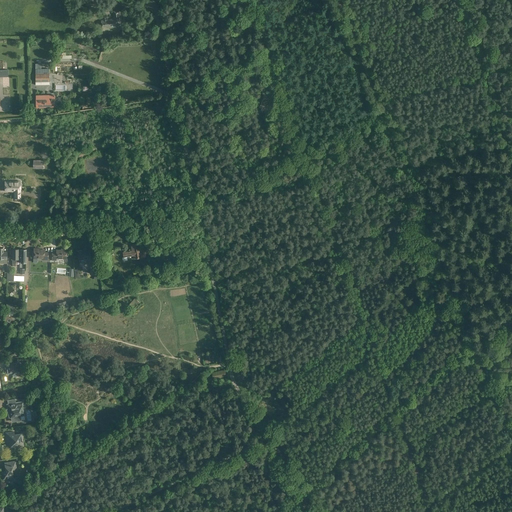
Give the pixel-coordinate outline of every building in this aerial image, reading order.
[(108,16),(103,17),(103,20),(102,20),(103,28),(121,26),(120,18),(119,11),(113,11),(114,18),(113,18),(113,19),(108,20),(108,16)] [(36,82),(49,82),(49,74),(36,74),(36,82)] [(37,108),(55,107),(55,99),(55,94),(37,95),(37,100),(37,108)] [(34,169),(45,169),(45,160),(34,160),(34,169)] [(20,182),(5,182),(5,191),(14,191),(14,199),(20,199),(20,191),(20,182)] [(127,257),(133,256),(134,259),(146,257),(146,252),(140,253),(138,244),(131,245),(132,251),(123,253),(124,257),(123,257),(122,258),(123,260),(125,261),(128,260),(127,257)] [(33,250),(33,255),(34,255),(33,259),(37,259),(44,259),(44,260),(48,260),(48,252),(44,252),(44,249),(40,249),(40,248),(34,248),(34,250),(33,250)] [(68,261),(68,258),(67,258),(67,256),(68,256),(68,251),(67,251),(67,249),(61,249),(61,250),(56,250),(56,252),(52,252),(52,261),(57,261),(57,259),(63,259),(63,261),(64,262),(67,262),(68,261)] [(16,259),(20,259),(20,250),(18,250),(12,250),(12,266),(16,266),(16,259)] [(90,250),(82,251),(81,251),(79,251),(78,252),(79,259),(85,258),(85,260),(91,259),(91,260),(95,259),(94,252),(91,252),(90,250)] [(135,298),(129,304),(131,306),(135,303),(137,305),(139,302),(135,298)] [(16,363),(7,364),(8,369),(7,370),(8,374),(12,373),(13,375),(13,378),(17,377),(17,375),(20,374),(19,370),(21,369),(21,364),(20,364),(20,363),(16,363)] [(212,373),(213,379),(226,376),(225,370),(212,373)] [(7,400),(8,404),(6,404),(7,409),(6,409),(6,412),(7,412),(7,413),(8,413),(9,418),(10,418),(11,418),(12,422),(21,421),(20,416),(24,416),(23,405),(24,405),(23,401),(16,402),(15,399),(7,400)] [(6,433),(7,443),(10,442),(11,448),(24,446),(23,443),(22,434),(14,436),(14,432),(6,433)] [(5,464),(6,472),(3,473),(4,480),(8,479),(8,482),(13,482),(12,479),(14,479),(12,470),(17,469),(16,462),(5,464)]
